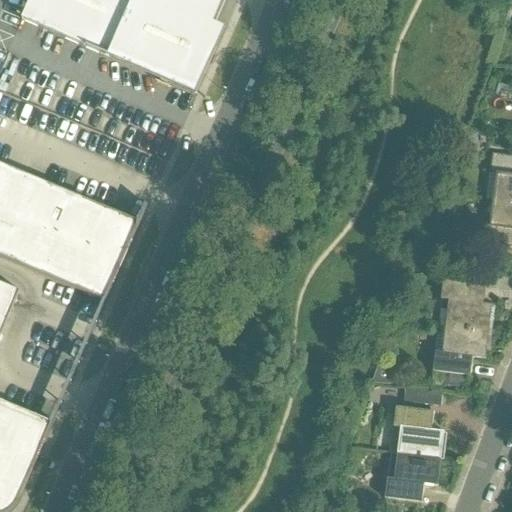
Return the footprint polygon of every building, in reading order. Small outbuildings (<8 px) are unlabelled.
[(30,0),(22,20),(196,96),(225,29),(215,24),(225,0),(30,0)] [(511,157),(492,155),(490,174),(496,175),(493,201),(511,203),(511,157)] [(0,257),(105,302),(138,223),(0,164),(0,257)] [(483,226),(481,245),(511,248),(511,203),(493,201),(491,219),(490,227),(483,226)] [(442,301),(439,327),(445,328),(488,333),(492,306),(480,305),(482,286),(444,281),(442,301)] [(0,402),(0,340),(20,293),(0,284),(0,511),(9,511),(13,510),(15,507),(17,504),(52,424),(0,402)] [(435,353),(433,373),(472,377),(474,360),(485,361),(488,333),(445,328),(442,354),(435,353)] [(407,392),(406,404),(442,408),(443,396),(407,392)] [(394,427),(391,454),(397,455),(441,460),(445,432),(432,431),(434,413),(397,408),(394,427)] [(388,479),(385,499),(423,504),(425,485),(438,487),(441,460),(397,455),(391,454),(388,479)]
